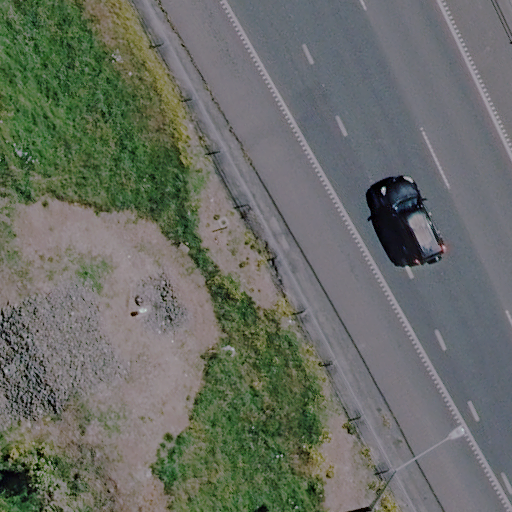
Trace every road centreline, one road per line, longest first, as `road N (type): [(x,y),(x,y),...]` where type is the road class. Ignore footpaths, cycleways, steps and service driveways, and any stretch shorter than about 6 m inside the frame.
road 1 (motorway): [(511,357),(298,0)]
road 2 (motorway): [(511,329),(357,0)]
